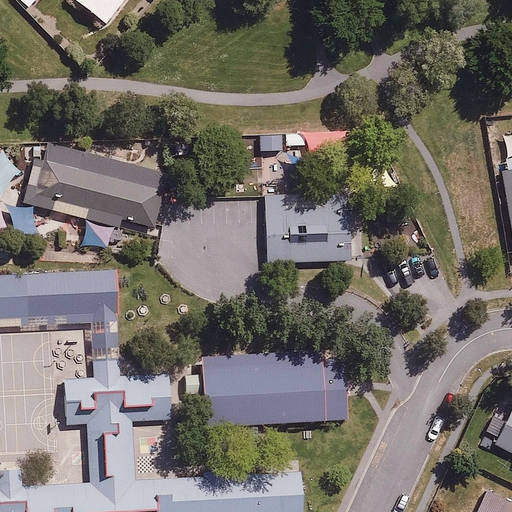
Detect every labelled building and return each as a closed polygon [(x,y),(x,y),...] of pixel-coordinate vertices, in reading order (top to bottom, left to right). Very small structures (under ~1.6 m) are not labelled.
[(79,0),(106,20),(121,0),(79,0)] [(254,152),(285,151),(284,143),(310,142),(310,150),(346,149),(345,128),(254,130),(254,152)] [(157,184),(42,151),(26,208),(141,241),(157,184)] [(511,167),(502,169),(511,229),(511,167)] [(254,201),(257,272),(340,268),(339,232),(316,233),(315,206),(278,207),(277,200),(254,201)] [(0,205),(0,232),(11,226),(0,205)] [(153,269),(144,280),(163,296),(172,284),(153,269)] [(15,283),(0,283),(0,328),(17,328),(15,283)] [(94,329),(52,329),(52,349),(94,348),(94,329)] [(332,357),(191,363),(194,433),(335,427),(332,357)] [(0,511),(289,511),(288,479),(123,486),(121,428),(156,427),(154,383),(119,384),(118,363),(78,365),(79,385),(50,386),(52,434),(68,433),(70,488),(0,491),(0,511)] [(511,404),(494,438),(511,447),(511,404)] [(511,511),(511,502),(488,492),(479,511),(511,511)]
